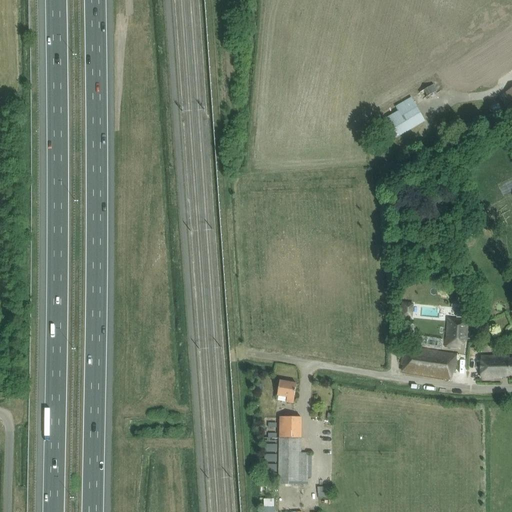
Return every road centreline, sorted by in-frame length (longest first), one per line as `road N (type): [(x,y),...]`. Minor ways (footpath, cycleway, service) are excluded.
road 1 (motorway): [(53,0),(50,511)]
road 2 (motorway): [(89,511),(91,0)]
road 3 (unclassified): [(511,388),(434,384),(253,353)]
road 4 (unknown): [(309,363),(306,403),(319,457),(308,511)]
